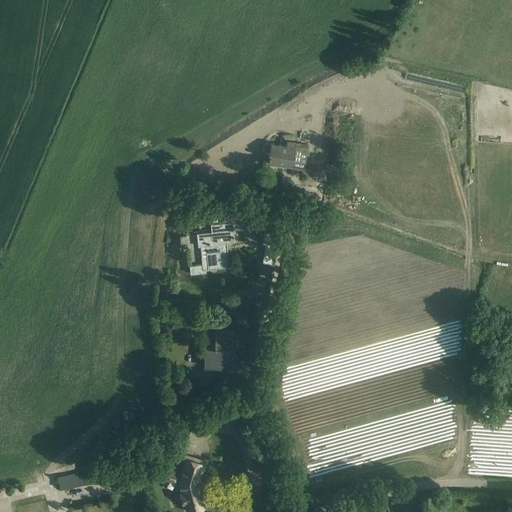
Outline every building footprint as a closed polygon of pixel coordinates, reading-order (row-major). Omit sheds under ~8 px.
[(271,158),(270,163),(281,165),(281,164),(293,166),(292,168),(293,168),(293,167),(306,169),(310,146),(297,144),(296,148),(274,144),(271,155),(270,158),(271,158)] [(231,210),(221,211),(209,212),(211,234),(199,235),(200,244),(207,244),(210,269),(228,267),(226,242),(233,241),(233,238),(233,236),(232,232),(235,232),(233,232),(231,210)] [(271,263),(276,233),(265,231),(263,240),(268,241),(265,262),(271,263)] [(205,271),(204,264),(189,266),(190,273),(205,271)] [(204,367),(219,367),(229,367),(229,353),(233,353),(234,330),(215,329),(214,348),(205,348),(204,367)] [(186,437),(175,434),(170,450),(181,454),(186,437)] [(196,511),(200,511),(202,511),(203,509),(203,507),(204,507),(202,500),(205,500),(204,497),(202,497),(198,481),(200,472),(203,471),(205,463),(186,458),(179,482),(183,485),(185,493),(180,494),(180,493),(179,493),(182,504),(184,503),(187,511),(194,509),(195,511),(196,511)] [(90,480),(100,478),(99,470),(88,473),(90,480)] [(167,471),(165,479),(176,482),(178,475),(167,471)]
